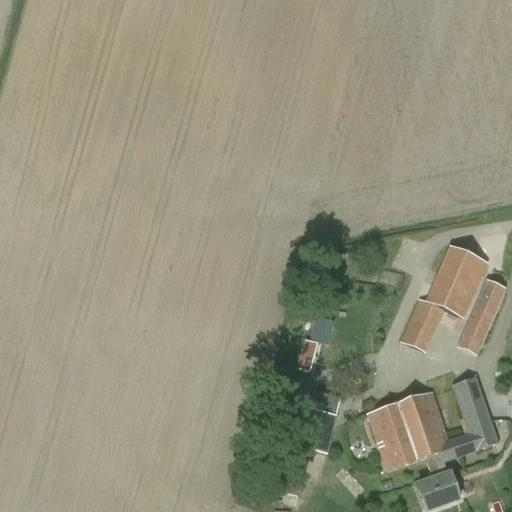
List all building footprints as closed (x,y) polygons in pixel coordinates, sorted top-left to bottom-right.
[(424,305),(443,313),(463,323),(486,266),(448,249),(424,305)] [(481,347),(505,292),(485,283),(461,339),(481,347)] [(315,320),(312,331),(330,335),(333,324),(315,320)] [(432,482),(447,477),(443,467),(497,447),(475,381),(451,389),(468,435),(448,442),(432,396),(365,418),(386,476),(425,462),(432,482)] [(307,393),(302,413),(301,413),(292,452),(325,459),(334,420),(339,400),(307,393)] [(449,476),(447,477),(432,482),(416,488),(425,511),(430,511),(458,502),(449,476)]
